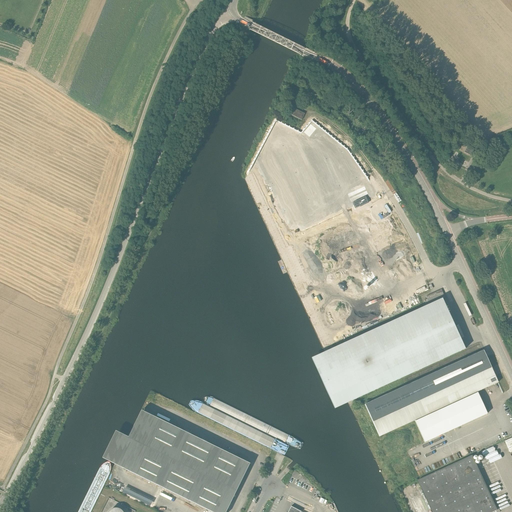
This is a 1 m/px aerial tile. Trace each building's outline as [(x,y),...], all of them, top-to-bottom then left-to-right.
[(290,114),(302,120),(305,114),(293,108),(290,114)] [(303,131),(335,156),(334,157),(338,160),(347,148),(311,120),(303,131)] [(331,154),(311,138),(301,151),(321,167),(331,154)] [(468,146),(464,153),(471,156),(475,149),(468,146)] [(351,401),(353,400),(465,349),(442,299),(445,298),(441,290),(426,296),(427,299),(424,300),(427,306),(328,351),(351,401)] [(365,405),(379,437),(413,421),(476,392),(498,383),(483,351),(365,405)] [(423,444),(487,415),(476,392),(413,421),(423,444)] [(101,458),(126,470),(152,416),(141,411),(128,438),(114,432),(101,458)] [(152,416),(126,470),(211,511),(225,511),(250,464),(152,416)] [(432,511),(493,511),(498,510),(472,455),(418,480),(432,511)] [(122,490),(151,503),(153,498),(124,486),(122,490)]
